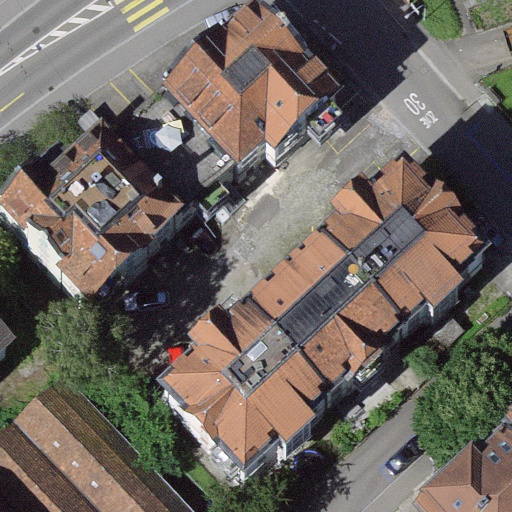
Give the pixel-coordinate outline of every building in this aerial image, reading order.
[(258,18),(166,106),(252,195),(344,106),(258,18)] [(28,162),(0,189),(0,216),(90,310),(190,214),(101,122),(43,178),(28,162)] [(406,169),(153,392),(243,492),(495,268),(406,169)] [(0,353),(0,386),(16,371),(0,353)] [(190,511),(72,379),(0,442),(0,511),(190,511)] [(511,511),(511,415),(411,507),(415,511),(511,511)]
